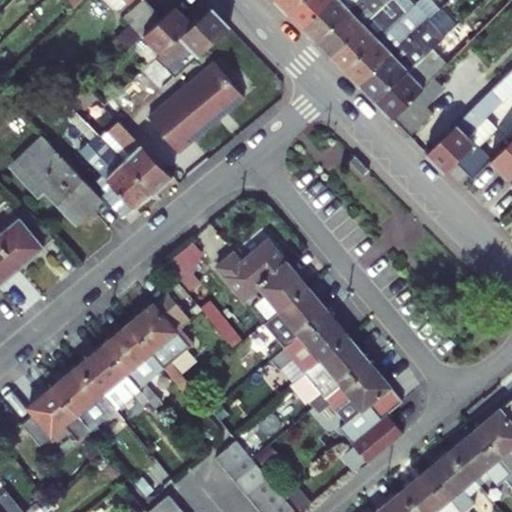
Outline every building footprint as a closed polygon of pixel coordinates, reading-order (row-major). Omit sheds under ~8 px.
[(117,0),(127,9),(136,0),(117,0)] [(122,41),(130,50),(150,32),(169,17),(152,0),(148,0),(130,19),(137,26),(122,41)] [(287,0),(299,12),(311,0),(287,0)] [(313,26),(339,0),(311,0),(299,12),(313,26)] [(339,0),(313,26),(327,40),(328,41),(361,9),(352,0),(339,0)] [(328,41),(341,54),(384,13),(398,0),(376,0),(374,3),(371,0),(369,0),(361,9),(328,41)] [(425,3),(397,26),(355,68),(369,82),(411,40),(437,18),(425,3)] [(150,32),(168,51),(200,23),(182,5),(169,17),(150,32)] [(168,51),(164,55),(173,64),(174,64),(195,45),(203,53),(236,24),(220,7),(200,23),(168,51)] [(384,13),(341,54),(355,68),(397,26),(384,13)] [(411,40),(369,82),(383,97),(453,36),(444,28),(420,48),(411,40)] [(455,35),(453,36),(383,97),(402,116),(425,93),(433,86),(428,79),(464,45),(455,35)] [(195,45),(174,64),(181,72),(203,53),(195,45)] [(155,113),(185,149),(221,119),(251,94),(221,58),(155,113)] [(511,77),(437,152),(455,170),(465,159),(481,175),(499,157),(487,145),(505,126),(495,115),(511,98),(511,77)] [(91,83),(79,93),(97,112),(109,100),(91,83)] [(447,116),(425,93),(402,116),(403,117),(424,138),(447,116)] [(118,164),(110,172),(141,204),(160,189),(108,137),(78,106),(72,99),(65,105),(95,135),(93,138),(118,164)] [(127,119),(108,137),(160,189),(179,173),(127,119)] [(107,196),(47,135),(15,166),(42,194),(49,187),(82,221),(107,196)] [(511,144),(500,156),(511,167),(511,144)] [(141,204),(110,172),(99,182),(129,214),(141,204)] [(32,210),(3,234),(26,262),(58,235),(32,210)] [(3,234),(0,235),(0,279),(2,282),(26,262),(3,234)] [(269,285),(288,309),(316,286),(276,238),(249,260),(241,250),(224,264),(253,298),(269,285)] [(316,286),(288,309),(273,321),(282,332),(288,339),(276,349),(282,356),(336,310),(316,286)] [(173,290),(134,324),(171,367),(181,379),(186,375),(177,363),(196,347),(181,329),(196,317),(173,290)] [(336,310),(282,356),(287,362),(294,355),(311,375),(358,336),(336,310)] [(171,367),(134,324),(111,343),(158,399),(164,394),(154,382),(171,367)] [(358,336),(311,375),(300,384),(315,402),(319,398),(324,405),(378,360),(358,336)] [(111,343),(85,365),(122,408),(141,392),(152,404),(158,399),(111,343)] [(294,355),(287,362),(282,356),(275,362),(297,388),(300,384),(311,375),(294,355)] [(378,360),(324,405),(329,410),(339,402),(355,422),(376,405),(388,418),(360,441),(376,461),(411,431),(395,412),(411,399),(378,360)] [(122,408),(85,365),(60,386),(83,413),(97,429),(107,441),(112,437),(102,424),(122,408)] [(83,413),(60,386),(36,406),(41,413),(29,423),(47,444),(70,424),(83,413)] [(511,403),(482,428),(511,464),(511,403)] [(97,429),(83,413),(70,424),(84,440),(91,434),(97,429)] [(511,464),(482,428),(457,449),(481,476),(491,468),(497,475),(504,483),(511,477),(511,464)] [(107,441),(97,429),(91,434),(101,446),(107,441)] [(253,451),(243,439),(221,457),(231,469),(253,451)] [(457,449),(433,469),(469,511),(480,511),(486,506),(478,497),(490,488),(487,484),(481,476),(457,449)] [(239,479),(262,461),(253,451),(231,469),(239,479)] [(249,491),(272,473),(262,461),(239,479),(249,491)] [(487,484),(497,475),(491,468),(481,476),(487,484)] [(469,511),(433,469),(409,489),(428,511),(469,511)] [(282,486),(272,473),(249,491),(260,504),(282,486)] [(278,511),(293,500),(282,486),(260,504),(266,511),(278,511)] [(428,511),(409,489),(385,509),(387,511),(428,511)] [(169,497),(150,511),(174,511),(179,509),(169,497)] [(0,511),(44,511),(50,507),(44,500),(33,510),(25,500),(10,511),(7,511),(0,503),(0,511)] [(303,511),(304,511),(293,500),(278,511),(303,511)]
